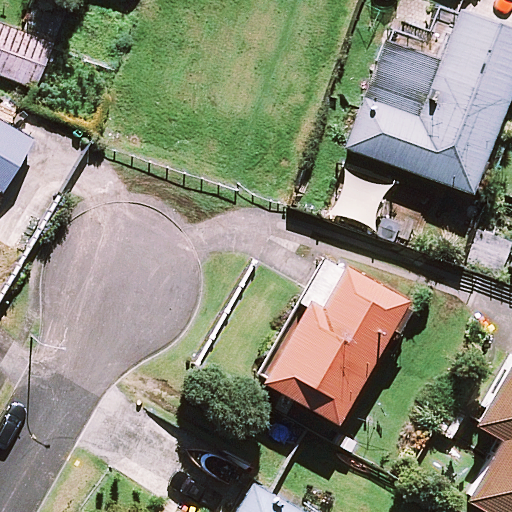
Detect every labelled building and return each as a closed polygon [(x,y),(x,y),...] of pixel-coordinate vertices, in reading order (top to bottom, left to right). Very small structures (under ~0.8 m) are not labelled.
[(511,41),(511,29),(442,6),(425,55),(377,38),(339,146),(461,189),(511,41)] [(52,46),(0,27),(0,76),(37,90),(52,46)] [(33,144),(0,125),(0,193),(4,196),(33,144)] [(476,214),(386,185),(369,237),(459,266),(476,214)] [(250,378),(325,419),(377,324),(385,328),(401,298),(312,250),(287,297),(292,300),(250,378)] [(511,511),(511,349),(499,343),(459,419),(486,433),(453,496),(484,511),(511,511)] [(300,511),(243,479),(224,511),(300,511)]
